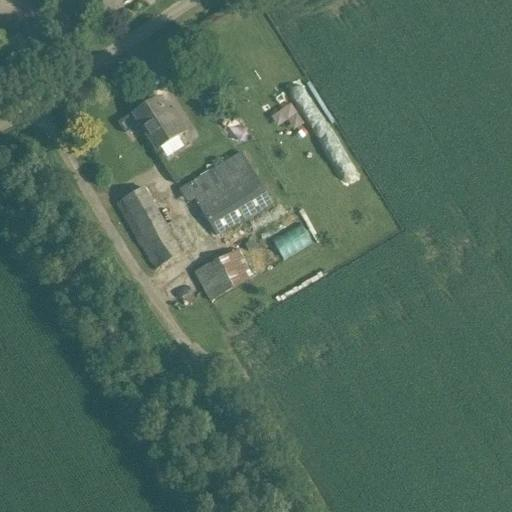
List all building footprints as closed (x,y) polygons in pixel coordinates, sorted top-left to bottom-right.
[(93,0),(105,19),(133,0),(93,0)] [(178,119),(173,122),(158,99),(133,115),(134,116),(134,115),(156,150),(186,131),(178,119)] [(186,187),(216,236),(271,204),(241,153),(186,187)] [(116,205),(155,270),(189,249),(173,222),(166,227),(158,215),(143,189),(116,205)] [(284,259),(314,243),(305,227),(275,243),(284,259)] [(196,271),(211,302),(254,282),(239,252),(196,271)]
